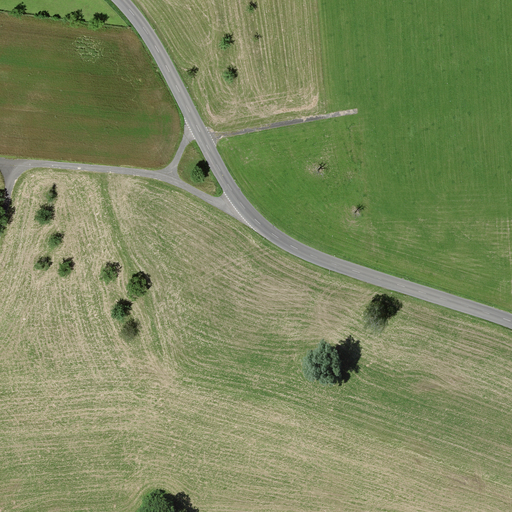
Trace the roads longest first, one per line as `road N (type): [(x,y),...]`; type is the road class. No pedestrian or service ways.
road 1 (secondary): [(511,321),(298,250),(271,232),(225,183),(158,46),(125,0)]
road 2 (track): [(14,161),(168,177)]
road 3 (track): [(195,121),(168,177),(251,214)]
road 4 (track): [(353,111),(204,138)]
